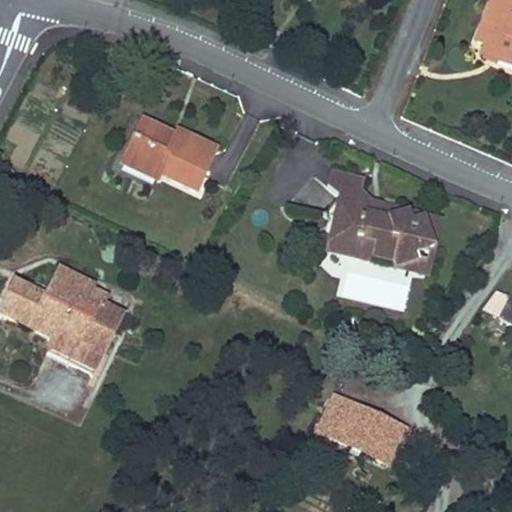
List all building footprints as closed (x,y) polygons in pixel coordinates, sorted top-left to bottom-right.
[(511,0),(492,0),(476,42),(485,45),(498,50),(494,61),(511,68),(511,0)] [(481,56),(494,61),(498,50),(485,45),(481,56)] [(177,134),(175,138),(173,144),(166,140),(168,135),(143,123),(123,167),(157,183),(160,177),(196,193),(215,152),(177,134)] [(175,138),(168,135),(166,140),(173,144),(175,138)] [(326,187),(338,197),(358,201),(368,204),(355,188),(356,181),(329,174),(326,187)] [(367,211),(358,201),(338,197),(321,216),(334,226),(328,244),(343,257),(366,262),(367,258),(395,264),(400,271),(421,261),(417,254),(435,245),(423,218),(410,224),(407,213),(390,222),(366,216),(367,211)] [(390,222),(407,213),(368,204),(358,201),(367,211),(366,216),(390,222)] [(46,354),(91,376),(122,317),(104,307),(100,315),(83,306),(91,290),(92,287),(62,271),(47,299),(16,283),(8,297),(10,298),(1,315),(52,342),(46,354)] [(365,307),(387,305),(384,279),(362,281),(365,307)] [(108,299),(91,290),(83,306),(100,315),(104,307),(108,299)] [(511,293),(508,300),(497,319),(511,327),(511,293)] [(489,315),(497,319),(508,300),(500,295),(489,315)] [(332,397),(315,433),(390,468),(406,432),(332,397)]
